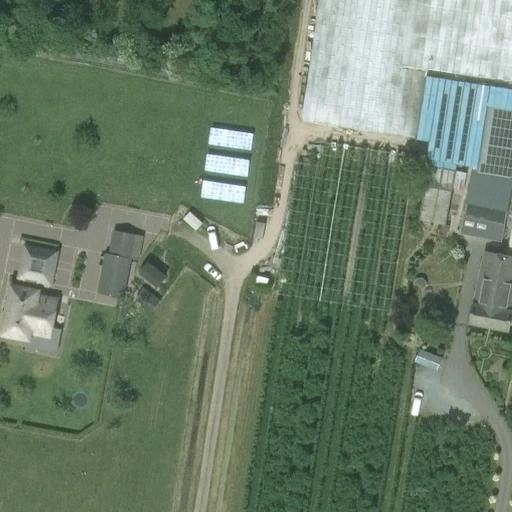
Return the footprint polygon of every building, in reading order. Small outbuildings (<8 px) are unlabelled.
[(511,176),(473,169),(460,234),(502,242),(510,201),(511,201),(511,176)] [(511,228),(506,256),(483,251),(472,304),(468,322),(507,329),(511,303),(511,228)] [(55,295),(35,291),(38,281),(51,283),(57,252),(29,247),(23,279),(24,279),(22,288),(12,286),(2,333),(26,338),(28,331),(47,335),(55,295)] [(132,259),(104,254),(97,294),(125,299),(132,259)] [(156,289),(166,275),(146,261),(136,274),(156,289)]
